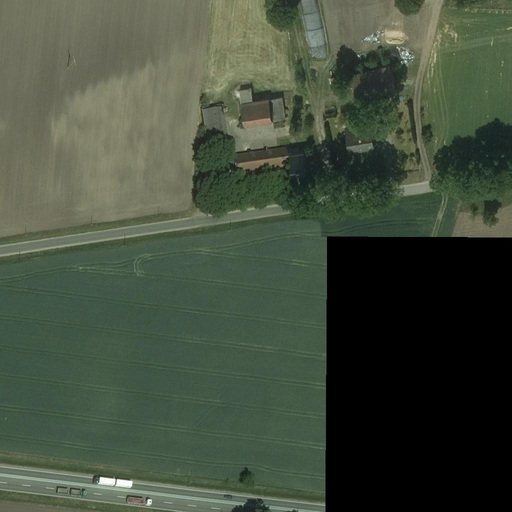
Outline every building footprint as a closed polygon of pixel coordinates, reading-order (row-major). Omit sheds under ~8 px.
[(342,35),(341,47),(354,47),(354,36),(342,35)] [(385,66),(332,78),(334,87),(354,82),(359,103),(375,99),(374,94),(390,90),(385,66)] [(253,88),(241,90),(246,124),(286,118),(283,96),(254,100),(253,88)] [(221,109),(201,112),(208,153),(228,150),(221,109)] [(373,123),(375,132),(390,129),(387,113),(372,115),(373,123)] [(373,123),(346,127),(350,150),(351,150),(351,148),(363,146),(364,148),(375,146),(372,132),(375,132),(373,123)] [(285,151),(228,160),(231,185),(289,176),(289,174),(286,154),(285,151)] [(305,151),(286,154),(289,174),(308,172),(305,151)]
